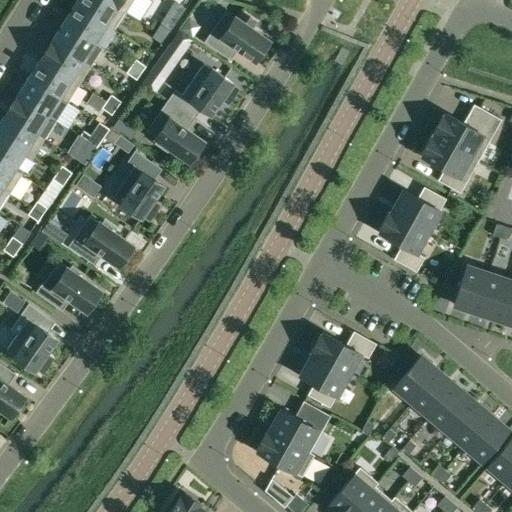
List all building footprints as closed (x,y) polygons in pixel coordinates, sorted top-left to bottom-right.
[(78,0),(75,5),(113,30),(125,12),(126,12),(107,0),(78,0)] [(107,0),(126,12),(133,0),(107,0)] [(75,5),(64,24),(94,43),(105,25),(113,30),(75,5)] [(160,23),(155,30),(165,37),(170,30),(180,15),(170,8),(160,23)] [(234,18),(225,11),(204,42),(224,56),(232,45),(255,62),(269,41),(251,28),(255,22),(241,12),(237,18),(235,17),(234,18)] [(64,24),(52,42),(90,66),(102,48),(94,43),(64,24)] [(155,30),(151,36),(161,43),(165,37),(155,30)] [(178,31),(172,39),(186,49),(192,40),(178,31)] [(40,59),(41,60),(79,84),(90,66),(52,42),(51,42),(40,59)] [(135,59),(130,65),(141,73),(145,66),(135,59)] [(41,60),(29,78),(67,103),(79,84),(41,60)] [(212,69),(211,69),(203,64),(182,95),(175,90),(167,101),(188,115),(195,104),(210,115),(221,99),(227,104),(237,90),(231,85),(232,83),(212,69)] [(136,79),(141,73),(130,65),(126,72),(136,79)] [(29,78),(17,97),(48,116),(56,121),(67,103),(29,78)] [(110,94),(106,100),(116,107),(121,101),(110,94)] [(17,96),(5,114),(6,115),(44,139),(56,121),(48,116),(17,97),(17,96)] [(112,114),(116,107),(106,100),(101,107),(112,114)] [(157,140),(155,144),(167,152),(170,149),(189,162),(204,141),(180,125),(188,115),(167,101),(146,131),(155,137),(155,138),(157,140)] [(436,134),(435,136),(478,160),(501,119),(479,107),(468,126),(463,123),(447,114),(445,117),(442,116),(433,132),(436,134)] [(6,115),(0,124),(0,136),(33,157),(44,139),(6,115)] [(97,146),(109,128),(99,121),(87,139),(97,146)] [(114,142),(128,152),(134,144),(120,134),(114,142)] [(0,136),(0,162),(21,176),(21,175),(13,170),(24,153),(32,158),(33,157),(0,136)] [(459,194),(478,160),(435,136),(433,138),(430,136),(421,153),(424,154),(422,158),(443,170),(437,181),(459,194)] [(97,146),(87,139),(82,146),(92,153),(97,146)] [(121,202),(120,203),(141,218),(142,216),(148,220),(158,206),(152,201),(163,186),(148,175),(155,165),(135,151),(127,161),(134,166),(113,197),(121,202)] [(21,176),(0,162),(0,187),(9,194),(21,176)] [(57,171),(67,178),(72,172),(61,165),(57,171)] [(67,178),(57,171),(52,178),(63,185),(67,178)] [(75,185),(93,197),(101,186),(83,173),(75,185)] [(392,212),(427,232),(446,199),(424,186),(418,198),(404,190),(392,212)] [(32,207),(42,214),(47,208),(37,200),(32,207)] [(32,207),(27,214),(38,221),(42,214),(32,207)] [(416,272),(424,258),(415,253),(427,232),(392,212),(391,214),(388,213),(379,229),(382,230),(380,233),(401,245),(393,259),(416,272)] [(89,216),(68,247),(88,261),(96,250),(119,266),(133,246),(114,232),(116,229),(104,220),(101,223),(99,222),(98,223),(89,216)] [(500,238),(504,227),(496,224),(492,236),(500,238)] [(504,227),(500,238),(508,241),(511,229),(504,227)] [(34,237),(44,244),(48,238),(39,231),(34,237)] [(7,243),(17,250),(22,243),(12,236),(7,243)] [(13,256),(17,250),(7,243),(3,249),(13,256)] [(87,312),(101,291),(81,278),(84,274),(72,265),(69,269),(59,262),(45,282),(43,281),(36,292),(56,306),(63,296),(87,312)] [(476,312),(488,274),(466,266),(453,304),(476,312)] [(476,312),(497,319),(510,281),(488,274),(476,312)] [(511,323),(511,281),(510,281),(497,319),(511,323)] [(2,302),(17,312),(24,301),(10,291),(2,302)] [(52,359),(46,354),(56,339),(41,328),(48,318),(28,304),(21,314),(28,319),(6,350),(14,356),(34,371),(36,369),(42,373),(52,359)] [(320,334),(311,350),(314,352),(312,355),(347,374),(359,354),(368,358),(376,343),(353,331),(346,345),(324,333),(323,336),(320,334)] [(300,376),(313,384),(307,395),(329,407),(335,396),(347,374),(312,355),(300,376)] [(394,387),(411,401),(437,370),(420,356),(394,387)] [(25,397),(2,380),(9,370),(0,363),(0,409),(11,417),(25,397)] [(454,385),(437,370),(411,401),(428,416),(454,385)] [(428,416),(446,430),(472,399),(454,385),(428,416)] [(489,414),(472,399),(446,430),(463,445),(489,414)] [(282,410),(270,431),(313,455),(314,455),(310,452),(321,431),(330,415),(303,400),(294,416),(282,409),(282,410)] [(508,430),(489,414),(463,445),(482,461),(508,430)] [(366,421),(361,432),(368,436),(374,425),(366,421)] [(395,434),(389,429),(381,438),(388,443),(395,434)] [(265,432),(256,448),(259,449),(258,452),(301,477),(313,455),(270,431),(268,433),(265,432)] [(511,473),(511,436),(487,465),(506,481),(511,473)] [(409,440),(401,450),(408,455),(415,445),(409,440)] [(390,461),(398,452),(392,446),(384,455),(390,461)] [(430,473),(436,479),(444,470),(438,464),(430,473)] [(402,476),(408,481),(416,472),(409,466),(402,476)] [(351,511),(377,482),(359,467),(329,503),(333,507),(331,510),(333,511),(351,511)] [(450,475),(444,470),(436,479),(443,484),(450,475)] [(422,477),(416,472),(408,481),(414,486),(422,477)] [(293,497),(271,478),(264,491),(284,507),(293,497)] [(375,486),(378,483),(377,482),(351,511),(381,511),(394,497),(394,496),(391,500),(375,486)] [(207,511),(198,506),(200,503),(185,493),(183,496),(181,495),(169,511),(207,511)] [(293,497),(284,507),(290,511),(301,511),(307,505),(295,495),(293,497)] [(437,505),(443,510),(450,501),(444,496),(437,505)] [(381,511),(411,511),(412,511),(394,497),(381,511)] [(471,508),(475,511),(478,511),(485,504),(479,499),(471,508)] [(450,501),(443,510),(444,511),(451,511),(457,506),(450,501)]
